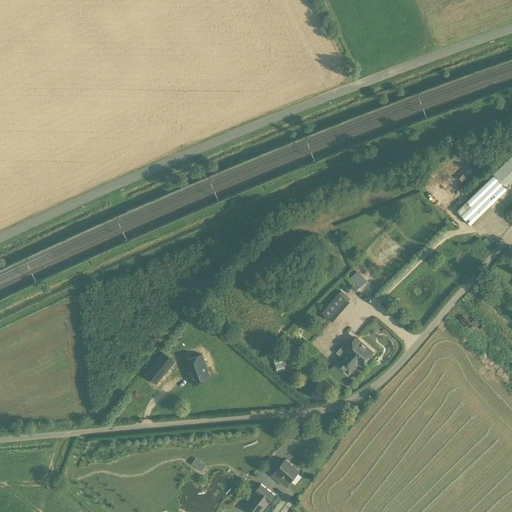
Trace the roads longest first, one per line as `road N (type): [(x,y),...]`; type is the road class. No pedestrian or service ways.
road 1 (unclassified): [(0,438),(311,411),(353,400),(385,376),(511,236)]
road 2 (unclassified): [(0,240),(232,135),(511,30)]
road 3 (motorway): [(0,162),(441,0)]
road 4 (motorway): [(360,0),(0,135)]
